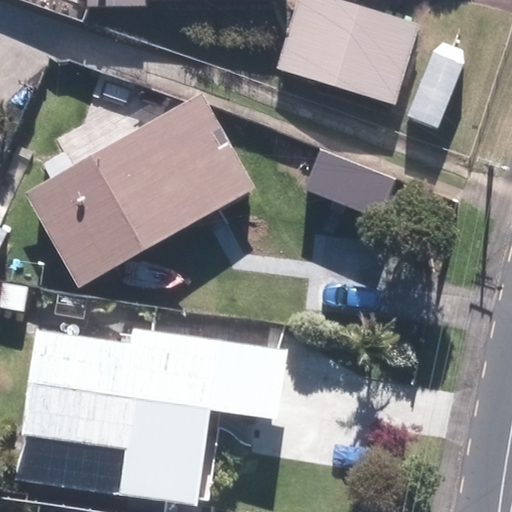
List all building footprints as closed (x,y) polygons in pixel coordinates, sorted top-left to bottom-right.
[(299,0),(277,68),(396,108),(423,26),(343,0),(299,0)] [(462,54),(431,45),(407,126),(438,135),(462,54)] [(258,189),(205,96),(29,194),(82,288),(258,189)] [(0,257),(15,231),(0,222),(0,257)] [(387,281),(318,272),(312,313),(381,322),(387,281)] [(293,349),(136,328),(134,344),(42,331),(21,481),(204,507),(217,410),(283,419),(288,387),(293,349)]
